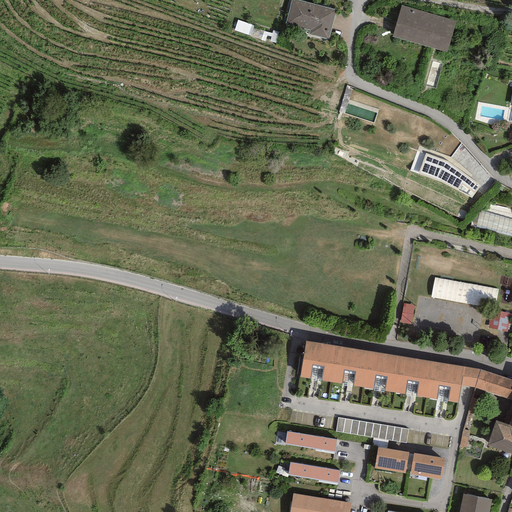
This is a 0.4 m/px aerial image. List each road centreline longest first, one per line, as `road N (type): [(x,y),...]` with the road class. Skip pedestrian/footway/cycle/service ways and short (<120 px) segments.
road 1 (tertiary): [(511,368),(326,338),(123,279),(0,263)]
road 2 (residential): [(356,0),(349,76),(448,121),(511,183)]
